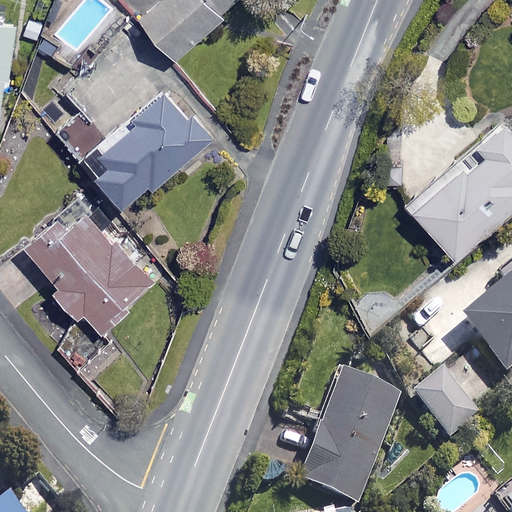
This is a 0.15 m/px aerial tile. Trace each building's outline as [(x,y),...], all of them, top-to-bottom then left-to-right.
[(245,0),(159,0),(144,14),(184,57),(245,0)] [(21,26),(0,22),(0,135),(3,136),(21,26)] [(215,138),(172,90),(109,147),(122,161),(105,176),(132,206),(157,183),(161,187),(215,138)] [(511,124),(486,145),(491,152),(422,208),(461,256),(511,214),(511,124)] [(160,280),(95,213),(80,227),(68,215),(35,246),(70,282),(62,290),(105,334),(160,280)] [(511,282),(462,326),(506,376),(511,370),(511,282)] [(395,396),(341,377),(301,487),(354,507),(395,396)] [(476,418),(442,377),(414,399),(448,440),(476,418)] [(511,511),(511,480),(490,499),(500,511),(511,511)]
